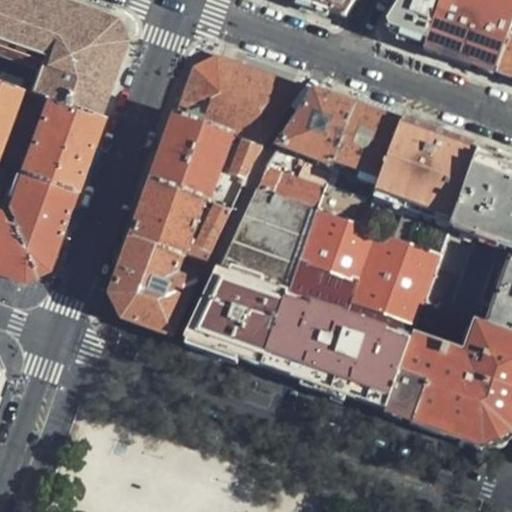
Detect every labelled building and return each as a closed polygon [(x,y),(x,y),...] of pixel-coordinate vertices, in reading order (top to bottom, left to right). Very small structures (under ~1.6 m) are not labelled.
[(0,0),(0,84),(18,91),(45,100),(98,119),(125,43),(113,20),(56,0),(0,0)] [(290,0),(294,1),(346,20),(359,0),(290,0)] [(393,0),(385,13),(394,37),(409,43),(424,48),(441,0),(393,0)] [(440,54),(497,74),(511,32),(511,0),(441,0),(424,48),(440,54)] [(511,79),(511,32),(497,74),(511,79)] [(193,69),(177,116),(263,146),(298,88),(216,57),(205,63),(193,69)] [(0,140),(18,91),(0,84),(0,140)] [(315,93),(281,147),(334,166),(336,162),(355,107),(335,100),(315,93)] [(19,175),(72,194),(85,157),(98,119),(45,100),(19,175)] [(378,116),(355,107),(336,162),(382,179),(401,124),(378,116)] [(263,146),(177,116),(166,146),(154,181),(206,200),(218,171),(244,180),(263,146)] [(454,223),(478,153),(465,148),(401,124),(382,179),(376,195),(454,223)] [(427,304),(511,335),(511,164),(478,153),(454,223),(442,259),(427,304)] [(267,170),(257,191),(318,213),(326,191),(267,170)] [(57,235),(72,194),(19,175),(5,213),(10,218),(8,226),(31,276),(45,269),(57,235)] [(206,200),(154,181),(145,205),(133,240),(184,258),(205,265),(231,209),(206,200)] [(318,213),(257,191),(186,342),(225,356),(264,369),(318,213)] [(326,191),(318,213),(364,229),(372,208),(326,191)] [(318,213),(264,369),(323,390),(388,413),(427,304),(442,259),(364,229),(318,213)] [(0,274),(20,282),(31,276),(8,226),(0,224),(0,274)] [(184,258),(133,240),(125,262),(113,294),(124,320),(171,338),(194,288),(176,279),(184,258)] [(511,335),(427,304),(388,413),(490,450),(511,439),(511,335)]
